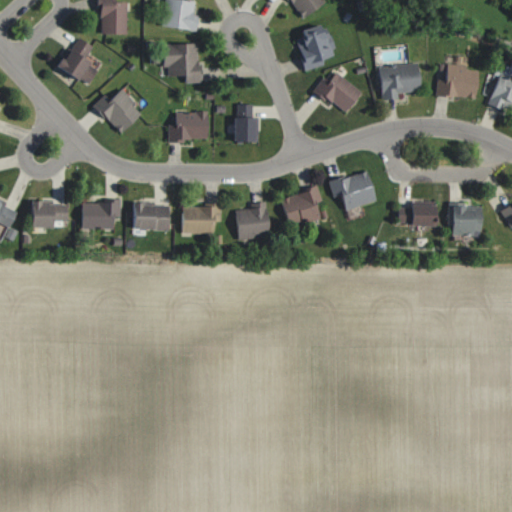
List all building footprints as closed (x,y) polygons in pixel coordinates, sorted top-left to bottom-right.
[(97,0),(97,32),(125,33),(126,2),(113,1),(113,0),(97,0)] [(194,30),(196,15),(191,14),(193,1),(188,0),(164,0),(161,26),(194,30)] [(287,0),(300,18),(325,0),(324,0),(287,0)] [(294,38),(302,70),(322,65),(320,59),(334,55),(328,32),(320,34),(318,24),(299,29),(301,36),(294,38)] [(91,46),(75,36),(56,66),(85,84),(95,69),(82,61),(91,46)] [(196,42),(160,44),(161,67),(166,67),(166,75),(182,74),(182,83),(198,82),(196,42)] [(433,93),(472,99),(476,71),(463,69),(464,65),(445,62),(442,80),(436,79),(433,93)] [(396,91),(417,91),(417,64),(377,65),(378,98),(396,98),(396,91)] [(311,90),(341,113),(359,90),(332,70),(326,79),(322,76),(311,90)] [(486,101),(511,111),(511,78),(497,73),(486,101)] [(119,133),(140,111),(117,89),(106,100),(101,95),(91,106),(119,133)] [(167,124),(166,139),(205,140),(205,111),(173,111),(173,124),(167,124)] [(252,117),(232,117),(231,140),(252,140),(252,117)] [(343,210),(373,201),(364,170),(326,181),(331,197),(338,195),(343,210)] [(324,216),(314,186),(277,198),(288,228),(324,216)] [(78,228),(111,228),(111,215),(118,216),(118,198),(107,198),(107,203),(78,202),(78,228)] [(0,241),(5,232),(12,236),(14,231),(7,227),(16,209),(0,201),(0,241)] [(248,202),(248,209),(233,209),(234,237),(266,236),(264,201),(248,202)] [(64,202),(27,203),(27,227),(64,226),(64,202)] [(511,203),(499,211),(508,227),(511,224),(511,203)] [(167,229),(166,204),(130,204),(130,229),(167,229)] [(395,224),(431,225),(432,206),(395,205),(395,224)] [(479,205),(447,205),(446,235),(479,235),(479,205)] [(179,206),(179,235),(211,235),(211,220),(218,220),(218,206),(179,206)]
